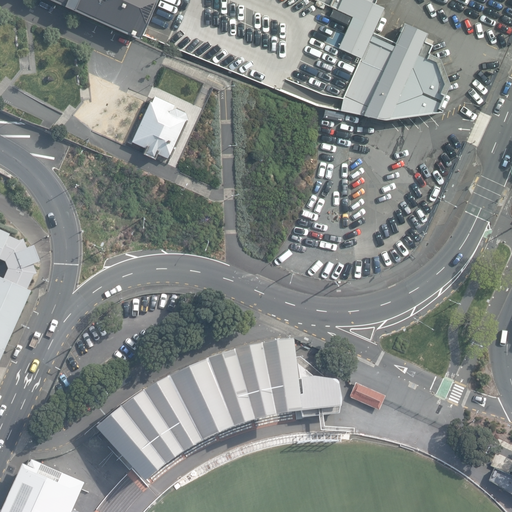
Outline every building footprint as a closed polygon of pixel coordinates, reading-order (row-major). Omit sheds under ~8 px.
[(45,0),(133,39),(141,42),(141,41),(159,0),(45,0)] [(332,0),(330,6),(336,9),(336,10),(351,17),(337,48),(360,59),(343,96),(341,104),(340,111),(384,120),(440,113),(441,110),(438,108),(449,85),(439,59),(427,53),(431,45),(423,42),(427,34),(404,23),(395,43),(384,38),(372,32),(383,8),(374,4),(375,0),(332,0)] [(157,155),(168,159),(187,119),(185,112),(175,108),(171,110),(174,105),(155,96),(153,103),(151,102),(130,142),(144,148),(142,154),(155,161),(157,155)] [(0,361),(31,292),(27,290),(33,276),(37,275),(33,265),(41,262),(34,246),(27,249),(24,240),(19,241),(9,236),(10,234),(0,230),(0,259),(6,262),(8,269),(4,279),(0,277),(0,361)] [(110,416),(97,428),(98,430),(134,469),(145,481),(156,472),(165,464),(174,458),(183,452),(192,446),(202,441),(218,433),(233,427),(243,423),(254,420),(264,417),(276,415),(287,413),(303,412),(301,395),(294,339),(276,341),(261,343),(248,346),(234,349),(221,353),(207,359),(188,367),(169,376),(156,383),(143,391),(132,399),(121,407),(110,416)] [(304,378),(301,378),(303,395),(301,395),(303,412),(304,417),(322,415),(340,414),(341,407),(343,401),(342,396),(340,384),(339,381),(337,380),(334,379),(325,378),(318,377),(311,377),(304,378)] [(386,396),(356,383),(354,386),(349,397),(379,410),(380,408),(384,398),(386,396)] [(29,467),(23,464),(0,511),(73,511),(86,483),(32,460),(29,467)] [(511,473),(497,467),(489,482),(508,493),(511,496),(511,473)]
